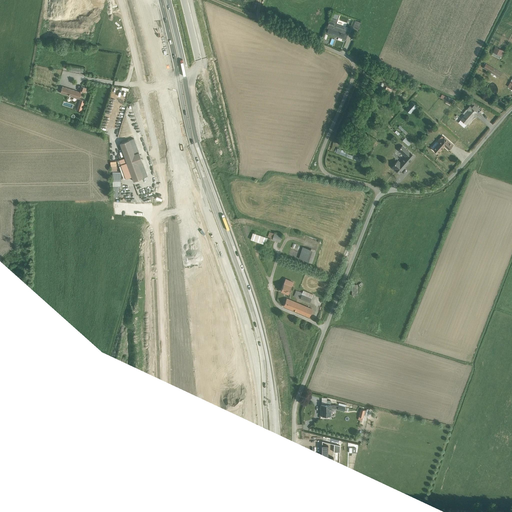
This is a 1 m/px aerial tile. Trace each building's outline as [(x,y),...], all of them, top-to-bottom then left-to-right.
[(361,22),(354,20),(351,26),(358,29),(361,22)] [(325,33),(341,40),(344,32),(329,25),(325,33)] [(500,57),(504,49),(496,45),(492,53),(500,57)] [(497,81),(502,74),(485,62),(480,70),(497,81)] [(62,86),(60,93),(79,99),(82,91),(85,92),(86,91),(87,88),(81,86),(79,92),(62,86)] [(409,101),(401,109),(406,114),(414,106),(409,101)] [(459,124),(465,128),(478,111),(472,106),(459,124)] [(136,130),(145,126),(138,110),(119,118),(122,127),(132,122),(131,119),(132,119),(136,130)] [(122,153),(117,155),(119,160),(117,160),(123,179),(131,176),(133,180),(147,175),(133,138),(120,143),(125,157),(124,158),(122,153)] [(453,147),(444,138),(433,149),(438,155),(447,146),(450,150),(453,147)] [(391,168),(399,174),(413,157),(402,148),(398,152),(405,158),(399,165),(396,162),(391,168)] [(118,186),(121,186),(121,171),(112,172),(113,181),(112,181),(112,186),(118,186)] [(279,242),(281,235),(269,231),(268,237),(252,232),(250,240),(265,244),(266,241),(269,242),(270,239),(279,242)] [(299,256),(313,262),(317,251),(303,245),(299,256)] [(290,293),(292,285),(282,282),(279,290),(290,293)] [(300,297),(310,302),(314,294),(303,289),(300,297)] [(287,295),(284,303),(310,313),(313,306),(287,295)] [(331,415),(332,406),(323,406),(323,415),(331,415)] [(328,444),(321,444),(321,469),(326,469),(326,463),(333,463),(333,456),(328,457),(328,444)]
